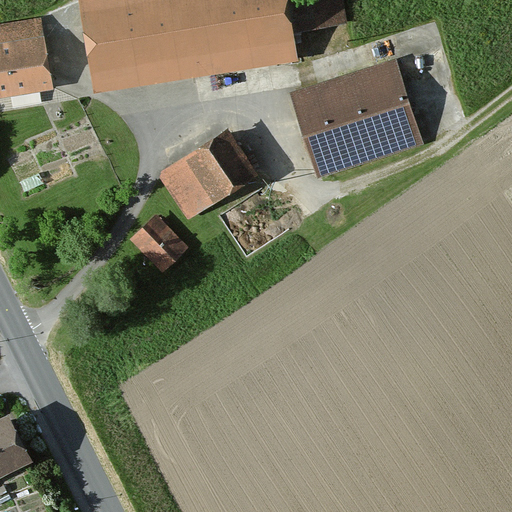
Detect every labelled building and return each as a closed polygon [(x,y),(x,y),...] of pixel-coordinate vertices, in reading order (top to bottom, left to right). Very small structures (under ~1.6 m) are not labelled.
[(283,0),(82,0),(99,93),(294,58),(283,0)] [(40,14),(0,21),(0,106),(57,95),(40,14)] [(402,57),(293,90),(320,176),(428,143),(402,57)] [(231,131),(159,176),(188,223),(260,177),(231,131)] [(152,222),(131,243),(163,273),(183,252),(152,222)] [(20,411),(0,420),(0,477),(41,459),(20,411)]
